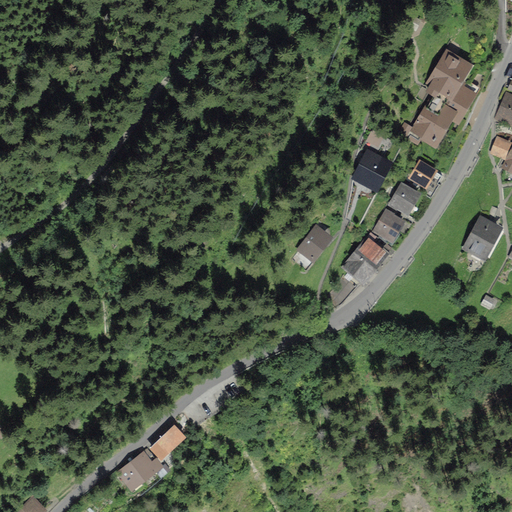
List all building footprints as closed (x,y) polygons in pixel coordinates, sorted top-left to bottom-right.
[(458,81),(468,65),(446,51),(426,83),(449,97),(458,81)] [(475,91),(458,81),(449,97),(439,112),(451,119),(456,122),(466,105),(475,91)] [(511,134),(511,132),(511,99),(509,98),(497,128),(511,134)] [(439,112),(425,104),(411,128),(404,124),(399,134),(417,144),(420,139),(434,148),(451,119),(439,112)] [(474,109),(466,105),(456,122),(466,127),(474,109)] [(382,139),(371,133),(366,143),(378,148),(382,139)] [(499,138),(492,152),(503,157),(509,143),(499,138)] [(511,169),(511,148),(503,165),(511,169)] [(375,190),(393,166),(374,152),(356,175),(375,190)] [(440,177),(420,163),(405,186),(425,199),(440,177)] [(418,199),(400,188),(385,210),(403,222),(418,199)] [(402,222),(384,210),(372,227),(390,240),(402,222)] [(482,261),(497,231),(474,219),(459,249),(482,261)] [(328,238),(314,226),(292,253),(307,264),(328,238)] [(391,247),(371,232),(349,260),(369,275),(391,247)] [(340,281),(352,292),(357,284),(345,275),(340,281)] [(335,286),(347,298),(352,292),(340,281),(335,286)] [(331,292),(341,304),(347,298),(335,286),(331,292)] [(327,299),(336,309),(341,304),(331,292),(327,299)] [(195,427),(185,416),(149,447),(159,458),(195,427)] [(141,453),(113,478),(126,491),(154,467),(141,453)] [(30,498),(14,511),(41,511),(42,511),(30,498)]
